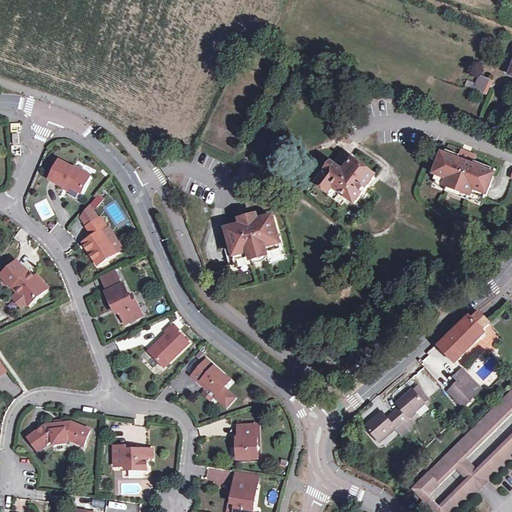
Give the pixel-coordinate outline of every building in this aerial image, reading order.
[(483,93),(489,77),(478,73),(472,88),(483,93)] [(145,151),(159,159),(166,147),(152,140),(145,151)] [(461,156),(447,150),(436,179),(430,193),(481,213),(487,198),(498,170),(476,162),(478,157),(471,154),(470,157),(462,153),(461,156)] [(74,167),(60,160),(52,178),(66,185),(67,183),(83,190),(91,173),(74,165),(74,167)] [(376,176),(356,160),(346,172),(334,163),(320,181),(332,190),(329,195),(343,206),(349,199),(356,204),(376,176)] [(82,215),(88,225),(101,217),(95,207),(82,215)] [(244,226),(229,230),(233,246),(226,248),(230,263),(234,278),(287,264),(283,249),(274,217),(259,222),(258,216),(251,218),(243,221),(244,226)] [(107,227),(101,217),(88,225),(95,236),(85,242),(98,264),(117,251),(104,230),(107,227)] [(48,288),(37,276),(32,270),(29,272),(19,259),(1,276),(12,289),(14,286),(30,304),(48,288)] [(105,290),(121,283),(115,270),(99,277),(105,290)] [(40,273),(37,276),(48,288),(51,286),(40,273)] [(116,305),(120,312),(123,321),(140,314),(131,295),(127,297),(121,283),(105,290),(103,291),(110,307),(112,306),(116,305)] [(472,316),(439,347),(457,365),(488,333),(485,330),(491,323),(481,314),(475,319),(472,316)] [(168,335),(150,351),(164,366),(190,343),(173,325),(165,332),(168,335)] [(193,375),(201,383),(204,380),(218,395),(232,380),(209,359),(193,375)] [(464,384),(476,397),(485,389),(466,369),(457,377),(464,384)] [(13,390),(17,385),(5,375),(1,380),(13,390)] [(204,380),(201,383),(217,397),(218,395),(204,380)] [(464,384),(457,391),(464,398),(461,401),(466,407),(476,397),(464,384)] [(420,385),(415,390),(428,404),(433,400),(420,385)] [(421,499),(427,493),(511,410),(511,387),(414,482),(418,485),(413,490),(421,499)] [(403,430),(409,425),(410,423),(414,420),(416,418),(414,416),(428,404),(415,390),(408,396),(399,403),(404,407),(392,416),(386,411),(380,417),(371,424),(385,440),(401,427),(403,430)] [(464,398),(457,391),(454,394),(461,401),(464,398)] [(47,424),(29,437),(40,452),(51,444),(55,443),(56,446),(67,445),(67,442),(73,442),(86,447),(93,429),(75,422),(65,423),(64,421),(56,421),(56,424),(47,424)] [(259,426),(243,427),(244,439),(241,439),(239,439),(240,461),(260,460),(259,426)] [(511,430),(474,467),(484,477),(486,479),(511,453),(511,430)] [(148,470),(147,457),(147,448),(127,448),(128,445),(116,445),(115,466),(125,466),(126,470),(148,470)] [(484,477),(474,467),(464,476),(473,486),(484,477)] [(239,473),(237,483),(259,487),(261,477),(239,473)] [(444,511),(451,511),(476,489),(473,486),(464,476),(437,503),(427,493),(421,499),(418,501),(428,511),(431,511),(439,505),(444,511)] [(232,504),(234,505),(239,505),(237,511),(254,511),(259,487),(237,483),(232,504)]
